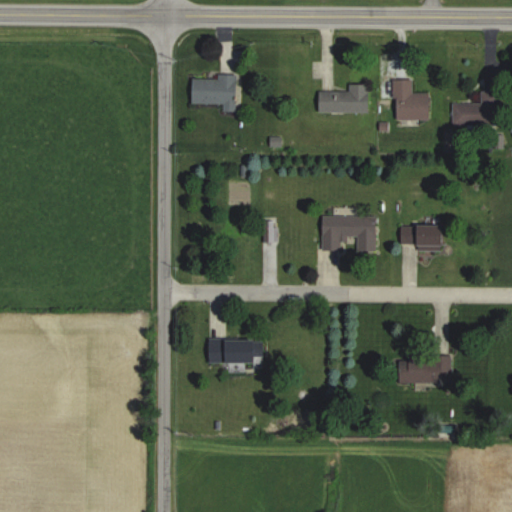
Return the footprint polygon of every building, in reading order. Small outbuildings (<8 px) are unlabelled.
[(222,81),(197,80),(196,105),(227,106),(227,113),(240,113),(241,77),(222,76),(222,81)] [(402,120),(434,121),(435,94),(417,94),(417,81),(397,81),(397,101),(402,102),(402,120)] [(324,113),(374,114),(374,86),(354,86),(353,92),(324,92),(324,113)] [(456,126),(503,127),(503,91),(487,91),(487,105),(457,104),(456,126)] [(326,217),(326,252),(344,252),(344,241),(361,241),(361,253),(380,253),(381,218),(326,217)] [(423,253),(450,252),(449,227),(405,228),(406,245),(423,245),(423,253)] [(261,340),(213,342),(214,365),(262,363),(261,340)] [(414,359),(413,383),(455,384),(456,359),(414,359)]
